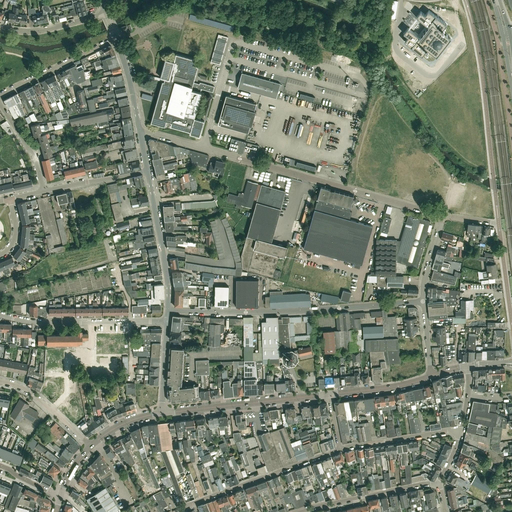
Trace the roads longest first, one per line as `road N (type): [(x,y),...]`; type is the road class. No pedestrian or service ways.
road 1 (residential): [(443,215),(138,129)]
road 2 (residential): [(166,310),(422,301)]
road 3 (residential): [(181,511),(339,449)]
road 4 (residential): [(166,320),(29,322),(0,314)]
road 5 (unclassified): [(162,411),(328,394)]
road 6 (residential): [(511,326),(498,222),(443,215)]
road 7 (residential): [(166,310),(146,170)]
road 8 (residential): [(301,511),(437,484)]
road 9 (residential): [(0,94),(116,38)]
road 10 (residential): [(339,449),(459,431)]
